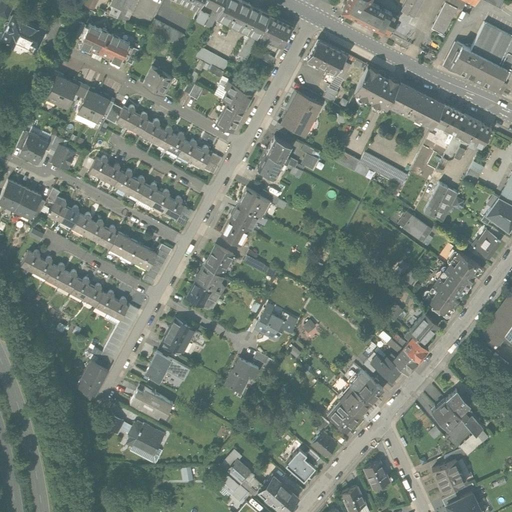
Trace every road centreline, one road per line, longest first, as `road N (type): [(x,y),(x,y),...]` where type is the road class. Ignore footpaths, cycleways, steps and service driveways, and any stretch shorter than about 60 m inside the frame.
road 1 (secondary): [(314,16),(511,114)]
road 2 (residential): [(511,256),(376,424)]
road 3 (residential): [(185,242),(48,168),(38,173),(0,155)]
road 4 (residential): [(242,144),(59,49)]
road 5 (primary): [(41,511),(0,359)]
road 6 (residential): [(314,16),(242,144)]
road 7 (residential): [(155,294),(98,401)]
